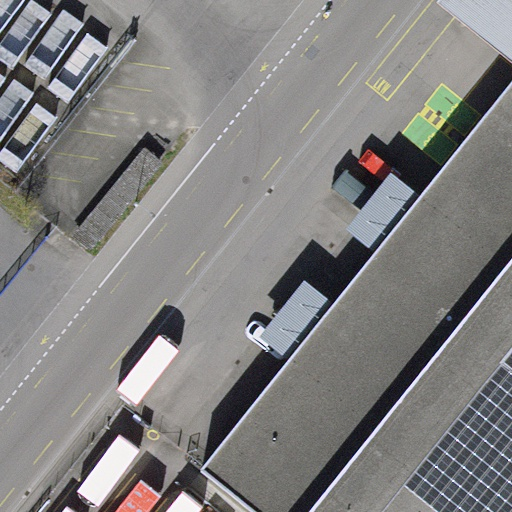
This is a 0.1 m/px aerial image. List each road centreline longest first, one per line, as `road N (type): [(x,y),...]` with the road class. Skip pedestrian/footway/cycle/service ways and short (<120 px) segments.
road 1 (unclassified): [(0,469),(377,0)]
road 2 (unknown): [(199,0),(304,89)]
